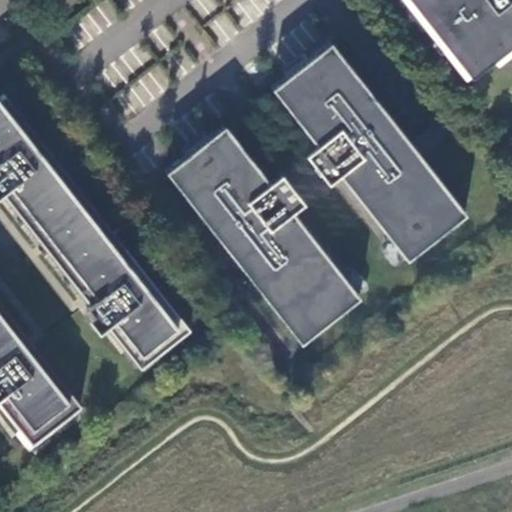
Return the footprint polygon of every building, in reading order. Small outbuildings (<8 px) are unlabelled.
[(511,0),(409,0),(440,39),(433,44),(439,53),(447,47),(471,78),(511,45),(511,0)] [(220,41),(235,32),(223,13),(209,22),(220,41)] [(465,214),(330,43),(272,88),(317,146),(305,155),(327,184),(339,175),(344,181),(407,260),(465,214)] [(152,73),(133,86),(143,101),(162,89),(152,73)] [(0,193),(2,192),(89,303),(85,307),(91,314),(87,318),(98,332),(107,325),(140,367),(189,329),(5,93),(0,96),(0,193)] [(224,126),(166,172),(300,343),(358,297),(292,212),(304,203),(281,174),(268,183),(224,126)] [(0,414),(21,441),(31,453),(80,415),(0,312),(0,414)]
